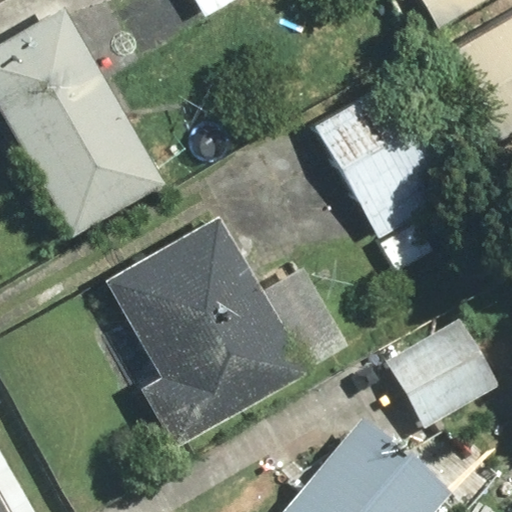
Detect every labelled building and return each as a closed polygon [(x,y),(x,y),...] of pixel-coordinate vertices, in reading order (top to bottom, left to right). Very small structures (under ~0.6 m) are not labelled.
[(191,0),(201,16),(227,0),(191,0)] [(417,0),(433,24),(470,0),(417,0)] [(53,3),(0,33),(0,120),(67,236),(157,184),(53,3)] [(393,72),(308,121),(392,267),(434,243),(418,215),(461,190),(393,72)] [(211,208),(99,276),(156,371),(134,385),(169,443),(302,363),(296,353),(336,328),(296,262),(258,285),(211,208)] [(451,323),(379,360),(415,431),(487,394),(451,323)] [(431,511),(439,503),(349,429),(281,511),(431,511)]
